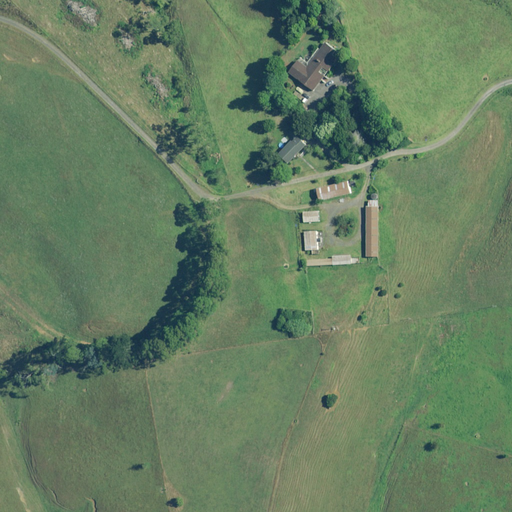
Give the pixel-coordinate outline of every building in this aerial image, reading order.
[(288,72),(314,91),(338,57),(334,54),(337,49),(325,40),(319,49),(317,48),(307,62),(299,57),(288,72)] [(307,144),(295,133),(277,155),(288,165),(307,144)] [(348,181),(316,187),(318,199),(351,193),(349,186),(350,186),(350,187),(351,187),(352,187),(353,187),(353,186),(354,186),(355,185),(355,184),(356,183),(356,182),(355,182),(355,181),(355,180),(354,180),(353,179),(352,179),(351,179),(350,179),(349,180),(348,181)] [(368,206),(366,206),(366,256),(378,256),(378,200),(376,200),(377,199),(377,198),(378,198),(378,197),(378,196),(377,196),(377,195),(376,194),(375,194),(374,193),(374,194),(373,194),(372,194),(372,195),(371,195),(371,196),(371,197),(371,198),(371,199),(372,199),(368,199),(368,206)] [(319,211),(303,212),(303,221),(319,221),(319,211)] [(318,248),(323,248),(322,238),(317,239),(316,230),(303,231),(304,249),(309,249),(309,254),(318,253),(318,248)] [(351,253),(331,255),(332,258),(332,264),(351,263),(351,253)] [(332,258),(304,259),(304,266),(332,264),(332,258)]
